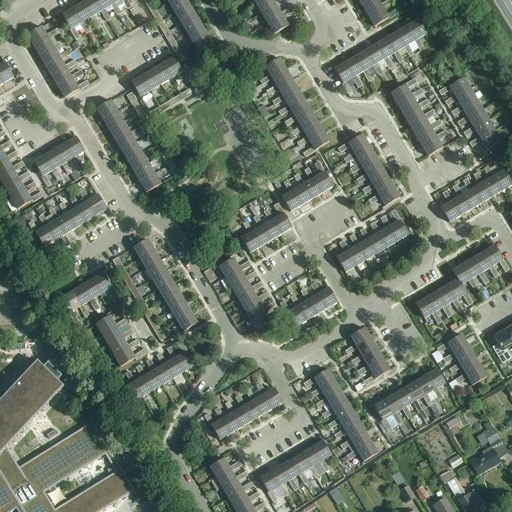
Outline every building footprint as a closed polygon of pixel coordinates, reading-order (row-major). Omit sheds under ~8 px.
[(93,0),(89,0),(82,4),(91,18),(90,19),(91,19),(96,29),(100,27),(95,17),(101,13),(101,12),(93,0)] [(107,0),(93,0),(101,12),(101,13),(107,23),(111,20),(105,11),(111,7),(112,6),(107,0)] [(121,0),(107,0),(112,6),(111,7),(117,17),(121,14),(115,5),(121,1),(121,0),(122,0),(121,0)] [(121,0),(122,0),(121,0),(121,1),(127,11),(131,8),(126,0),(121,0)] [(176,0),(169,5),(175,15),(190,6),(185,0),(176,0)] [(264,0),(255,5),(261,16),(276,7),(277,8),(287,2),(285,0),(281,0),(275,4),(272,0),(264,0)] [(374,0),(362,8),(368,18),(382,9),(383,10),(393,4),(391,0),(381,6),(377,0),(374,0)] [(145,4),(150,12),(155,9),(150,1),(145,4)] [(82,4),(72,10),(81,25),(80,25),(86,35),(90,33),(84,23),(91,19),(90,19),(91,18),(82,4)] [(175,15),(181,25),(196,17),(190,6),(175,15)] [(261,16),(267,26),(282,17),(283,19),(283,18),(293,13),(290,9),(281,14),(277,8),(276,7),(261,16)] [(382,9),(368,18),(374,28),(389,20),(399,14),(397,10),(387,16),(383,10),(382,9)] [(62,16),(70,31),(76,41),(80,39),(74,29),(80,25),(81,25),(72,10),(62,16)] [(152,15),(156,23),(161,20),(157,12),(152,15)] [(181,25),(187,36),(202,27),(196,17),(181,25)] [(282,17),(267,26),(274,36),(288,28),(289,29),(299,23),(297,19),(287,25),(283,18),(283,19),(282,17)] [(417,21),(406,28),(415,42),(414,43),(420,53),(424,50),(418,40),(426,36),(417,21)] [(158,25),(162,33),(167,30),(163,22),(158,25)] [(187,36),(193,46),(208,37),(202,27),(187,36)] [(27,37),(34,48),(48,40),(49,40),(59,34),(56,30),(46,36),(42,28),(27,37)] [(406,28),(396,34),(404,48),(404,49),(410,59),(414,56),(408,47),(414,43),(415,42),(406,28)] [(164,35),(169,43),(174,40),(169,32),(164,35)] [(396,34),(385,40),(394,54),(393,55),(394,55),(399,65),(403,63),(398,53),(404,49),(404,48),(396,34)] [(208,37),(193,46),(200,57),(214,48),(208,37)] [(34,48),(40,59),(54,50),(55,51),(65,45),(62,41),(53,47),(49,40),(48,40),(34,48)] [(385,40),(375,46),(384,61),(383,61),(389,71),(393,69),(387,59),(394,55),(393,55),(394,54),(385,40)] [(170,46),(175,54),(180,51),(175,43),(170,46)] [(375,46),(365,52),(373,67),(379,77),(383,75),(377,65),(383,61),(384,61),(375,46)] [(40,59),(46,69),(60,60),(61,61),(71,55),(68,51),(59,57),(55,51),(54,50),(40,59)] [(365,52),(355,58),(363,73),(362,73),(363,74),(369,83),(372,81),(367,71),(373,67),(365,52)] [(176,56),(181,64),(186,61),(181,53),(176,56)] [(355,58),(344,65),(353,79),(352,79),(352,80),(358,89),(362,87),(356,77),(363,74),(362,73),(363,73),(355,58)] [(173,59),(163,65),(171,80),(182,74),(173,59)] [(46,69),(52,79),(67,71),(77,65),(75,61),(65,67),(61,61),(60,60),(46,69)] [(262,86),(272,81),(272,80),(286,71),(280,60),(265,69),(270,77),(260,82),(262,86)] [(183,67),(187,74),(197,68),(193,61),(183,67)] [(0,81),(2,86),(13,79),(5,64),(0,67),(0,81)] [(163,65),(152,71),(161,86),(171,80),(163,65)] [(353,79),(344,65),(334,71),(342,85),(348,96),(352,93),(346,83),(352,80),(352,79),(353,79)] [(52,79),(58,90),(73,81),(73,82),(83,76),(81,72),(71,78),(67,71),(52,79)] [(152,71),(142,78),(151,92),(161,86),(152,71)] [(268,97),(278,91),(279,91),(278,90),(293,81),(286,71),(272,80),(272,81),(276,87),(266,93),(268,97)] [(151,92),(142,78),(131,84),(140,99),(151,92)] [(391,95),(397,106),(411,97),(411,96),(407,90),(417,84),(415,80),(413,81),(405,86),(405,87),(391,95)] [(451,91),(455,97),(456,99),(470,90),(464,80),(450,88),(449,87),(439,93),(441,97),(451,91)] [(73,81),(58,90),(64,100),(79,91),(79,92),(89,86),(87,82),(77,88),(73,82),(73,81)] [(275,107),(284,101),(285,101),(284,100),(299,92),(293,81),(278,90),(279,91),(278,91),(282,97),(272,103),(275,107)] [(397,106),(403,116),(417,107),(413,100),(423,94),(421,90),(411,96),(411,97),(397,106)] [(457,101),(461,108),(462,109),(476,100),(470,90),(456,99),(455,97),(445,103),(447,107),(457,101)] [(180,96),(183,101),(191,96),(188,91),(180,96)] [(281,117),(291,112),(291,111),(290,111),(305,102),(299,92),(284,100),(285,101),(284,101),(288,108),(278,113),(281,117)] [(127,97),(131,105),(136,102),(132,94),(127,97)] [(170,102),(173,107),(181,102),(178,97),(170,102)] [(463,112),(467,118),(468,119),(482,111),(476,100),(462,109),(461,108),(451,114),(453,118),(463,112)] [(403,116),(409,126),(423,118),(423,117),(420,111),(429,105),(427,101),(417,107),(403,116)] [(97,111),(103,122),(118,113),(111,102),(97,111)] [(287,128),(297,122),(297,121),(311,112),(305,102),(290,111),(291,111),(291,112),(294,118),(285,124),(287,128)] [(160,108),(163,113),(171,108),(168,103),(160,108)] [(133,108),(137,115),(142,112),(138,105),(133,108)] [(149,114),(152,119),(160,115),(157,110),(149,114)] [(409,126),(415,137),(429,128),(429,127),(426,121),(436,115),(433,111),(423,117),(423,118),(409,126)] [(469,122),(473,128),(474,130),(489,121),(482,111),(468,119),(467,118),(457,124),(459,128),(469,122)] [(293,138),(303,132),(303,131),(317,123),(311,112),(297,121),(297,122),(300,128),(291,134),(293,138)] [(103,122),(109,132),(124,123),(118,113),(103,122)] [(139,118),(144,126),(149,123),(144,115),(139,118)] [(415,137),(421,147),(436,138),(435,138),(436,138),(432,131),(442,125),(439,121),(429,127),(429,128),(415,137)] [(475,132),(479,139),(479,138),(480,140),(495,131),(489,121),(474,130),(473,128),(463,134),(466,138),(475,132)] [(109,132),(115,142),(130,134),(124,123),(109,132)] [(299,148),(309,142),(309,141),(323,133),(317,123),(303,131),(303,132),(307,138),(297,144),(299,148)] [(145,128),(150,136),(155,133),(150,125),(145,128)] [(479,138),(479,139),(469,145),(472,149),(481,143),(486,151),(501,143),(495,131),(480,140),(479,138)] [(436,138),(421,147),(428,158),(443,149),(438,142),(448,136),(445,132),(436,138),(435,138),(436,138)] [(309,142),(313,149),(303,155),(305,159),(315,153),(315,152),(329,143),(323,133),(309,141),(309,142)] [(115,142),(121,153),(136,144),(130,134),(115,142)] [(161,143),(156,135),(151,138),(156,146),(161,143)] [(350,148),(354,155),(369,147),(363,136),(348,145),(348,144),(338,150),(340,154),(350,148)] [(76,139),(64,145),(73,160),(72,160),(73,160),(78,170),(82,168),(77,158),(84,153),(76,139)] [(0,151),(1,151),(2,152),(12,146),(10,142),(0,148),(0,151)] [(121,153),(128,163),(142,154),(136,144),(121,153)] [(64,145),(54,151),(63,166),(62,166),(68,176),(72,174),(66,164),(73,160),(72,160),(73,160),(64,145)] [(157,149),(162,157),(167,154),(162,146),(157,149)] [(356,159),(360,165),(361,166),(375,157),(369,147),(354,155),(344,161),(346,165),(356,159)] [(0,151),(0,165),(7,161),(8,163),(8,162),(18,157),(16,153),(6,158),(2,152),(1,151),(0,151)] [(54,151),(44,158),(52,172),(52,173),(58,182),(60,181),(62,180),(56,170),(62,166),(63,166),(54,151)] [(128,163),(134,173),(148,165),(142,154),(128,163)] [(173,164),(168,156),(163,159),(168,167),(173,164)] [(362,169),(366,175),(367,176),(381,167),(375,157),(361,166),(360,165),(350,171),(352,175),(362,169)] [(52,172),(44,158),(34,164),(42,178),(41,178),(47,189),(51,186),(46,176),(52,173),(52,172)] [(0,165),(0,179),(13,172),(14,173),(15,173),(24,167),(22,163),(12,169),(8,162),(8,163),(7,161),(0,165)] [(500,174),(493,178),(494,178),(493,178),(501,193),(511,187),(503,172),(504,172),(498,162),(494,164),(500,174)] [(320,176),(314,179),(314,180),(322,195),(332,189),(324,174),(325,174),(319,164),(315,166),(320,176)] [(134,173),(140,184),(155,175),(148,165),(134,173)] [(174,178),(179,175),(175,167),(170,170),(174,178)] [(368,179),(372,186),(373,186),(387,178),(381,167),(367,176),(366,175),(356,181),(359,185),(368,179)] [(489,180),(483,184),(483,185),(491,199),(501,193),(493,178),(494,178),(493,178),(488,168),(484,170),(489,180)] [(310,182),(304,186),(303,186),(312,201),(322,195),(314,180),(314,179),(308,170),(304,172),(310,182)] [(0,179),(0,181),(5,190),(19,182),(20,183),(21,183),(30,177),(28,173),(18,179),(15,173),(14,173),(13,172),(0,179)] [(479,186),(473,190),(472,191),(481,205),(491,199),(483,185),(483,184),(477,174),(473,176),(479,186)] [(155,175),(140,184),(146,194),(161,186),(155,175)] [(300,188),(293,192),(294,192),(293,193),(301,207),(312,201),(303,186),(304,186),(298,176),(294,178),(300,188)] [(374,190),(378,196),(379,196),(393,188),(387,178),(373,186),(372,186),(362,192),(365,196),(374,190)] [(469,192),(462,196),(463,196),(462,197),(471,211),(481,205),(472,191),(473,190),(467,180),(463,183),(469,192)] [(5,190),(11,201),(26,192),(26,194),(27,193),(37,188),(34,184),(24,189),(21,183),(20,183),(19,182),(5,190)] [(294,192),(293,192),(288,182),(284,184),(289,194),(282,199),(290,214),(301,207),(293,193),(294,192)] [(459,198),(452,202),(452,203),(460,217),(471,211),(462,197),(463,196),(462,196),(457,186),(453,189),(459,198)] [(379,196),(378,196),(368,202),(371,206),(381,200),(385,208),(400,199),(393,188),(379,196)] [(80,194),(86,204),(86,203),(95,218),(106,211),(98,197),(90,201),(84,191),(80,194)] [(26,192),(11,201),(17,211),(32,202),(33,204),(43,198),(40,194),(31,200),(27,193),(26,194),(26,192)] [(452,203),(452,202),(446,192),(442,195),(448,205),(440,209),(449,224),(460,217),(452,203)] [(70,200),(75,210),(76,210),(85,224),(95,218),(86,203),(86,204),(79,208),(73,198),(70,200)] [(59,206),(65,216),(66,216),(75,230),(85,224),(76,210),(75,210),(69,214),(63,204),(59,206)] [(280,217),(273,221),(274,221),(273,221),(282,236),(292,230),(283,215),(284,215),(278,205),(274,207),(280,217)] [(49,213),(55,222),(55,223),(56,222),(64,237),(75,230),(66,216),(65,216),(59,220),(53,210),(49,213)] [(229,214),(232,219),(239,214),(236,210),(229,214)] [(269,223),(263,227),(263,228),(271,242),(282,236),(273,221),(274,221),(273,221),(268,211),(264,213),(269,223)] [(396,224),(390,228),(389,229),(397,243),(408,237),(399,223),(401,222),(395,212),(391,214),(396,224)] [(39,219),(45,229),(45,228),(54,243),(64,237),(56,222),(55,223),(55,222),(49,226),(43,216),(39,219)] [(259,229),(253,233),(252,234),(261,248),(271,242),(263,228),(263,227),(257,217),(253,219),(259,229)] [(22,218),(18,221),(16,222),(20,228),(21,227),(25,225),(22,218)] [(386,230),(380,234),(379,235),(387,249),(397,243),(389,229),(390,228),(384,218),(380,220),(386,230)] [(45,229),(39,233),(32,223),(29,225),(35,235),(44,249),(54,243),(45,228),(45,229)] [(241,240),(250,255),(261,248),(252,234),(253,233),(247,223),(243,226),(249,235),(241,240)] [(376,236),(369,240),(370,240),(368,241),(377,255),(387,249),(379,235),(380,234),(374,224),(370,226),(376,236)] [(366,242),(359,246),(358,247),(367,261),(377,255),(368,241),(370,240),(369,240),(364,230),(360,232),(366,242)] [(355,248),(349,252),(348,253),(356,268),(367,261),(358,247),(359,246),(353,236),(349,238),(355,248)] [(133,250),(140,261),(154,252),(148,241),(133,250)] [(349,252),(343,242),(339,245),(345,254),(336,259),(345,274),(356,268),(348,253),(349,252)] [(494,247),(483,253),(492,268),(493,267),(493,268),(499,264),(505,274),(509,271),(503,261),(502,261),(494,247)] [(140,261),(146,271),(160,262),(154,252),(140,261)] [(483,253),(473,259),(482,274),(482,273),(483,274),(489,270),(495,280),(499,277),(493,268),(493,267),(492,268),(483,253)] [(118,259),(113,262),(117,270),(122,267),(118,259)] [(473,259),(463,266),(471,280),(472,280),(479,276),(484,286),(488,283),(483,274),(482,273),(482,274),(473,259)] [(219,269),(226,280),(240,271),(241,273),(251,267),(249,263),(239,268),(234,260),(219,269)] [(146,271),(152,281),(167,272),(160,262),(146,271)] [(452,272),(457,281),(461,287),(468,282),(474,292),(478,290),(472,280),(471,280),(463,266),(452,272)] [(119,273),(124,281),(129,278),(124,270),(119,273)] [(226,280),(232,290),(246,282),(247,283),(257,277),(255,273),(245,279),(241,273),(240,271),(226,280)] [(152,281),(158,292),(173,283),(167,272),(152,281)] [(103,275),(92,281),(100,296),(100,297),(106,306),(110,304),(104,294),(112,289),(103,275)] [(125,283),(130,291),(135,288),(130,280),(125,283)] [(92,281),(81,287),(90,302),(89,302),(90,303),(95,313),(99,310),(94,300),(100,297),(100,296),(92,281)] [(457,281),(447,287),(455,301),(456,301),(463,297),(469,307),(473,305),(467,294),(466,295),(461,287),(457,281)] [(232,290),(238,300),(252,292),(253,293),(263,287),(261,283),(251,289),(247,283),(246,282),(232,290)] [(158,292),(164,302),(179,293),(173,283),(158,292)] [(311,287),(317,297),(318,296),(326,311),(337,304),(329,290),(321,294),(315,284),(311,287)] [(81,287),(71,294),(80,308),(79,309),(85,319),(89,316),(83,306),(90,303),(89,302),(90,302),(81,287)] [(447,287),(437,293),(445,307),(446,307),(452,303),(458,313),(462,311),(456,301),(455,301),(447,287)] [(131,293),(136,301),(141,298),(136,290),(131,293)] [(301,293),(306,303),(307,303),(316,317),(326,311),(318,296),(317,297),(310,300),(305,291),(301,293)] [(238,300),(244,311),(258,302),(259,304),(260,303),(269,298),(267,294),(257,299),(253,293),(252,292),(238,300)] [(164,302),(170,312),(185,304),(179,293),(164,302)] [(437,293),(426,299),(435,313),(436,313),(442,310),(448,319),(452,317),(446,307),(445,307),(437,293)] [(80,308),(71,294),(61,300),(69,314),(69,315),(75,325),(79,322),(73,313),(79,309),(80,308)] [(290,299),(296,309),(297,309),(305,323),(316,317),(307,303),(306,303),(300,306),(294,297),(290,299)] [(435,313),(426,299),(415,306),(424,320),(432,316),(438,326),(442,323),(436,313),(435,313)] [(137,304),(142,312),(147,309),(142,301),(137,304)] [(244,311),(250,321),(265,313),(265,314),(266,314),(275,308),(273,304),(263,310),(260,303),(259,304),(258,302),(244,311)] [(296,309),(290,313),(284,303),(280,305),(286,315),(287,315),(295,329),(305,323),(297,309),(296,309)] [(170,312),(176,323),(191,314),(185,304),(170,312)] [(143,314),(148,322),(153,319),(148,311),(143,314)] [(265,313),(250,321),(256,331),(271,323),(271,324),(282,318),(279,314),(269,320),(266,314),(265,314),(265,313)] [(191,314),(176,323),(183,333),(198,325),(191,314)] [(96,326),(102,338),(117,329),(118,330),(128,324),(125,320),(115,326),(110,318),(96,326)] [(159,329),(155,321),(150,324),(154,332),(159,329)] [(83,329),(80,324),(74,328),(76,333),(83,329)] [(102,338),(109,348),(123,339),(124,340),(134,335),(131,331),(121,336),(118,330),(117,329),(102,338)] [(347,356),(357,350),(358,350),(357,350),(372,341),(365,330),(350,339),(355,346),(345,352),(347,356)] [(156,335),(160,342),(165,339),(161,332),(156,335)] [(511,346),(511,344),(504,332),(493,338),(497,345),(492,348),(502,365),(511,359),(506,351),(511,347),(511,346)] [(449,348),(453,355),(453,354),(454,355),(468,347),(462,336),(447,345),(447,344),(437,350),(439,354),(449,348)] [(109,348),(115,358),(129,350),(130,351),(140,345),(137,341),(128,347),(124,340),(123,339),(109,348)] [(354,367),(363,361),(364,361),(363,360),(378,351),(372,341),(357,350),(358,350),(357,350),(361,357),(351,363),(353,365),(354,367)] [(183,354),(177,358),(177,359),(175,359),(184,374),(194,368),(186,353),(187,352),(181,342),(177,345),(183,354)] [(25,350),(24,344),(5,347),(6,353),(25,350)] [(455,359),(459,365),(460,365),(474,357),(468,347),(454,355),(453,354),(453,355),(443,360),(445,364),(455,359)] [(173,361),(166,364),(166,365),(165,366),(174,380),(184,374),(175,359),(177,359),(177,358),(171,348),(167,351),(173,361)] [(129,350),(115,358),(121,368),(135,360),(136,361),(146,355),(143,351),(134,357),(130,351),(129,350)] [(360,377),(369,371),(370,371),(369,370),(384,362),(378,351),(363,360),(364,361),(363,361),(367,367),(357,373),(359,375),(360,377)] [(162,367),(156,370),(156,371),(155,372),(163,386),(174,380),(165,366),(166,365),(166,364),(160,355),(156,357),(162,367)] [(461,369),(465,375),(466,376),(480,367),(474,357),(460,365),(459,365),(449,371),(452,375),(461,369)] [(152,373),(146,377),(145,378),(153,392),(163,386),(155,372),(156,371),(156,370),(150,361),(146,363),(152,373)] [(370,371),(369,371),(373,377),(363,383),(366,387),(376,381),(390,372),(384,362),(369,370),(370,371)] [(0,511),(101,511),(134,492),(92,424),(19,469),(6,449),(64,388),(37,363),(0,401),(0,511)] [(142,379),(135,383),(134,384),(143,398),(153,392),(145,378),(146,377),(140,367),(136,369),(142,379)] [(465,375),(448,385),(452,392),(459,388),(458,385),(467,379),(472,387),(487,378),(480,367),(466,376),(465,375)] [(316,383),(319,390),(320,389),(320,390),(335,382),(328,371),(314,380),(314,379),(304,385),(306,389),(316,383)] [(436,371),(425,377),(434,392),(433,392),(439,402),(443,400),(437,390),(445,385),(436,371)] [(135,383),(129,373),(125,375),(131,385),(123,390),(131,405),(143,398),(134,384),(135,383)] [(425,377),(415,383),(423,398),(423,399),(429,408),(433,406),(427,396),(433,392),(434,392),(425,377)] [(322,394),(326,400),(341,392),(335,382),(320,390),(320,389),(319,390),(310,395),(312,399),(322,394)] [(415,383),(404,390),(413,404),(412,404),(413,405),(418,414),(422,412),(417,402),(423,399),(423,398),(415,383)] [(256,387),(262,397),(263,397),(271,411),(282,405),(274,390),(266,395),(260,385),(256,387)] [(231,389),(225,393),(228,397),(233,394),(231,389)] [(404,390),(394,396),(403,410),(402,410),(402,411),(408,421),(412,418),(406,408),(413,405),(412,404),(413,404),(404,390)] [(246,393),(251,403),(252,404),(253,403),(261,417),(271,411),(263,397),(262,397),(255,401),(250,391),(246,393)] [(328,404),(332,410),(332,411),(347,402),(341,392),(326,400),(316,406),(318,410),(328,404)] [(394,396),(384,402),(392,416),(392,417),(398,427),(402,424),(396,415),(402,411),(402,410),(403,410),(394,396)] [(235,399),(241,409),(242,410),(242,409),(251,423),(261,417),(253,403),(252,404),(251,403),(245,407),(239,397),(235,399)] [(322,416),(324,420),(334,414),(338,421),(338,420),(339,421),(353,413),(347,402),(332,411),(332,410),(322,416)] [(392,416),(384,402),(373,408),(382,422),(381,423),(387,433),(391,430),(386,421),(392,417),(392,416)] [(225,405),(231,415),(231,416),(232,415),(240,430),(251,423),(242,409),(242,410),(241,409),(235,413),(229,403),(225,405)] [(215,412),(220,421),(221,422),(222,422),(230,436),(240,430),(232,415),(231,416),(231,415),(224,419),(219,409),(215,412)] [(340,425),(344,431),(345,431),(359,423),(353,413),(339,421),(338,420),(338,421),(328,426),(330,430),(340,425)] [(221,422),(220,421),(214,425),(208,415),(204,418),(211,428),(220,442),(230,436),(222,422),(221,422)] [(443,428),(450,441),(459,455),(464,452),(455,438),(454,438),(453,437),(459,434),(456,428),(461,425),(457,418),(446,425),(446,426),(443,428)] [(484,436),(490,446),(500,440),(494,430),(489,422),(484,426),(487,431),(483,434),(484,436)] [(346,435),(350,441),(351,442),(365,433),(359,423),(345,431),(344,431),(334,437),(337,441),(346,435)] [(49,441),(58,435),(55,431),(47,436),(49,441)] [(352,445),(356,452),(357,451),(357,452),(371,443),(365,433),(351,442),(350,441),(340,447),(343,451),(352,445)] [(322,442),(311,449),(320,463),(319,464),(325,474),(329,472),(323,462),(331,457),(322,442)] [(470,463),(478,477),(501,464),(499,460),(509,454),(502,442),(483,454),(484,456),(483,457),(477,460),(477,459),(470,463)] [(357,451),(356,452),(346,457),(347,458),(349,461),(359,456),(363,463),(378,455),(371,443),(357,452),(357,451)] [(311,449),(301,455),(309,469),(309,470),(315,480),(319,478),(313,468),(319,464),(320,463),(311,449)] [(301,455),(291,461),(299,475),(298,476),(299,476),(305,486),(309,484),(303,474),(309,470),(309,469),(301,455)] [(452,462),(455,468),(466,463),(463,458),(452,462)] [(209,469),(216,480),(230,471),(231,473),(232,473),(241,467),(239,463),(229,469),(224,460),(209,469)] [(291,461),(280,467),(289,482),(288,482),(294,492),(298,490),(292,480),(299,476),(298,476),(299,475),(291,461)] [(280,467),(270,473),(278,488),(278,489),(284,498),(288,496),(282,486),(288,482),(289,482),(280,467)] [(216,480),(222,490),(237,482),(237,483),(238,483),(248,477),(245,473),(235,479),(232,473),(231,473),(230,471),(216,480)] [(278,488),(270,473),(260,480),(268,494),(267,494),(274,504),(278,502),(272,492),(278,489),(278,488)] [(392,477),(397,487),(405,483),(399,473),(392,477)] [(447,484),(464,511),(477,511),(472,503),(478,500),(474,492),(469,495),(469,496),(465,498),(454,480),(453,480),(450,474),(439,480),(443,486),(447,484)] [(222,490),(228,501),(243,492),(244,493),(254,487),(251,483),(242,489),(238,483),(237,483),(237,482),(222,490)] [(399,493),(407,505),(415,499),(408,488),(399,493)] [(415,493),(422,503),(428,498),(422,488),(415,493)] [(340,495),(336,490),(329,494),(333,500),(340,495)] [(228,501),(234,511),(249,502),(250,504),(250,503),(260,498),(257,494),(248,499),(244,493),(243,492),(228,501)] [(433,507),(435,511),(453,511),(445,500),(433,507)] [(234,511),(235,511),(259,511),(266,508),(264,504),(254,510),(250,503),(250,504),(249,502),(234,511)]
